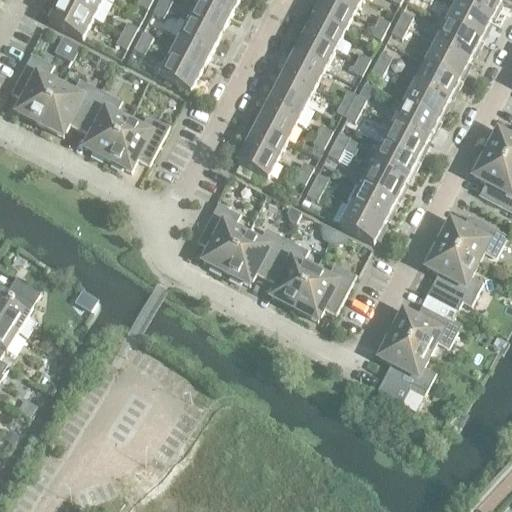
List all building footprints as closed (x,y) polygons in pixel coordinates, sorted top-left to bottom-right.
[(61,0),(59,5),(93,22),(104,2),(99,0),(61,0)] [(141,0),(137,8),(147,14),(153,2),(148,0),(141,0)] [(157,9),(168,15),(172,6),(161,0),(157,9)] [(229,0),(201,0),(198,7),(229,23),(238,5),(229,0)] [(362,0),(324,0),(323,3),(354,19),(363,0),(362,0)] [(403,0),(390,0),(389,3),(400,8),(403,0)] [(496,0),(460,0),(457,6),(491,24),(492,22),(495,24),(503,9),(500,7),(502,3),(496,0)] [(323,3),(314,21),(344,37),(354,19),(323,3)] [(50,21),(48,26),(82,44),(93,22),(59,5),(58,7),(55,5),(47,19),(50,21)] [(457,6),(446,27),(484,46),(489,36),(485,34),(491,24),(457,6)] [(198,7),(189,25),(219,41),(229,23),(198,7)] [(168,15),(157,9),(152,17),(163,23),(168,15)] [(397,27),(408,32),(413,22),(402,16),(397,27)] [(314,21),(304,39),(334,55),(344,37),(314,21)] [(375,30),(385,36),(390,27),(379,22),(375,30)] [(189,25),(179,43),(210,59),(219,41),(189,25)] [(121,37),(132,43),(138,32),(127,26),(121,37)] [(408,32),(397,27),(391,38),(402,44),(408,32)] [(436,47),(469,65),(475,54),(479,56),(484,46),(446,27),(436,47)] [(385,36),(375,30),(370,39),(381,44),(385,36)] [(138,44),(149,50),(153,41),(142,36),(138,44)] [(115,48),(126,54),(132,43),(121,37),(115,48)] [(304,39),(294,57),(325,73),(334,55),(304,39)] [(170,62),(200,78),(210,59),(179,43),(170,62)] [(149,50),(138,44),(133,53),(144,59),(149,50)] [(436,47),(425,67),(463,87),(468,77),(464,75),(469,65),(436,47)] [(285,76),(315,92),(325,73),(294,57),(285,76)] [(376,67),(387,73),(392,62),(381,57),(376,67)] [(356,67),(366,72),(371,64),(360,58),(356,67)] [(16,116),(39,129),(60,90),(47,83),(51,76),(48,68),(31,59),(11,98),(22,104),(16,116)] [(200,78),(170,62),(160,81),(190,97),(200,78)] [(366,72),(356,67),(351,75),(361,81),(366,72)] [(387,73),(376,67),(370,78),(381,84),(387,73)] [(425,67),(415,87),(448,105),(454,95),(457,97),(463,87),(425,67)] [(285,76),(275,94),(306,110),(315,92),(285,76)] [(69,128),(80,134),(100,95),(84,86),(76,89),(72,96),(60,90),(39,129),(62,141),(69,128)] [(415,87),(404,108),(441,127),(447,117),(443,115),(448,105),(415,87)] [(296,128),(306,110),(275,94),(266,112),(296,128)] [(84,152),(107,164),(128,125),(115,119),(119,111),(116,103),(100,95),(80,134),(91,140),(84,152)] [(351,110),(357,99),(347,95),(342,106),(351,110)] [(351,110),(361,115),(366,105),(357,99),(351,110)] [(345,121),(351,110),(342,106),(336,117),(345,121)] [(404,108),(393,128),(427,146),(432,135),(436,137),(441,127),(404,108)] [(351,110),(345,121),(347,122),(355,126),(357,123),(361,115),(351,110)] [(256,130),(287,146),(296,128),(266,112),(256,130)] [(169,131),(152,122),(144,125),(140,132),(128,125),(107,164),(130,176),(137,164),(149,170),(169,131)] [(383,149),(420,168),(425,158),(422,156),(427,146),(393,128),(383,149)] [(247,149),(277,165),(287,146),(256,130),(247,149)] [(318,139),(328,145),(333,136),(322,131),(318,139)] [(511,138),(510,142),(498,135),(486,158),(511,171),(511,138)] [(333,148),(344,154),(349,143),(339,138),(333,148)] [(328,145),(318,139),(313,148),(324,153),(328,145)] [(344,154),(333,148),(327,159),(338,165),(344,154)] [(267,184),(277,165),(247,149),(237,167),(267,184)] [(372,169),(406,186),(411,176),(415,178),(420,168),(383,149),(372,169)] [(511,171),(486,158),(474,182),(486,188),(480,200),(511,216),(511,171)] [(298,175),(309,181),(314,172),(303,166),(298,175)] [(361,189),(399,209),(404,199),(400,197),(406,186),(372,169),(361,189)] [(309,181),(298,175),(294,184),(305,190),(309,181)] [(312,189),(323,195),(328,184),(318,178),(312,189)] [(317,206),(323,195),(312,189),(306,200),(317,206)] [(351,209),(384,227),(390,217),(393,219),(399,209),(361,189),(351,209)] [(203,266),(226,278),(246,239),(234,233),(237,225),(235,217),(218,208),(197,247),(209,254),(203,266)] [(340,231),(373,248),(376,244),(379,246),(387,231),(383,229),(384,227),(351,209),(340,231)] [(451,226),(438,249),(477,269),(484,257),(491,260),(499,258),(508,241),(469,220),(463,232),(451,226)] [(329,247),(335,235),(324,229),(321,235),(323,244),(329,247)] [(335,235),(329,247),(335,250),(344,248),(348,241),(335,235)] [(267,284),(287,245),(271,236),(263,239),(259,246),(246,239),(226,278),(249,290),(256,278),(267,284)] [(294,314),(315,275),(302,268),(306,261),(303,253),(287,245),(267,284),(277,289),(271,302),(294,314)] [(439,279),(433,290),(427,301),(457,317),(463,306),(472,311),(480,294),(478,286),(471,282),(477,269),(438,249),(426,272),(439,279)] [(356,281),(339,272),(331,274),(327,281),(315,275),(294,314),(317,326),(324,314),(336,320),(356,281)] [(29,320),(27,319),(41,297),(16,282),(3,303),(0,301),(0,327),(18,338),(29,320)] [(403,316),(391,340),(430,360),(437,347),(444,351),(452,348),(461,331),(452,327),(457,317),(427,301),(416,323),(403,316)] [(0,362),(4,356),(6,357),(18,338),(0,327),(0,362)] [(403,408),(410,394),(424,401),(433,384),(431,376),(423,373),(430,360),(391,340),(379,363),(391,369),(378,395),(403,408)]
